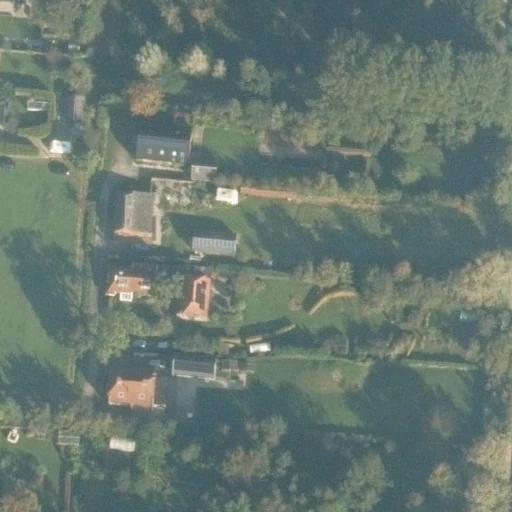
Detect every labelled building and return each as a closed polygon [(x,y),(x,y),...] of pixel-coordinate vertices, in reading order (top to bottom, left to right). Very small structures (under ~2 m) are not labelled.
[(36,111),(56,111),(56,101),(37,101),(36,111)] [(84,101),(67,101),(67,125),(70,126),(70,137),(87,138),(87,126),(83,126),(84,101)] [(136,163),(188,168),(192,132),(174,130),(173,135),(139,131),(136,163)] [(215,185),(217,166),(192,164),(191,183),(215,185)] [(114,236),(148,238),(151,238),(152,197),(115,196),(114,236)] [(234,258),(236,238),(194,234),(192,254),(234,258)] [(322,262),(322,271),(349,272),(350,263),(322,262)] [(121,296),(120,302),(131,303),(132,296),(155,298),(156,287),(179,289),(176,320),(206,323),(210,284),(211,271),(182,269),(182,271),(132,267),(132,271),(108,268),(106,297),(114,298),(114,295),(121,296)] [(214,382),(216,362),(228,363),(228,349),(204,348),(204,361),(174,358),(172,377),(214,382)] [(153,414),(156,373),(134,371),(133,376),(111,374),(109,406),(131,408),(131,412),(153,414)] [(30,425),(0,422),(0,429),(29,432),(30,425)]
